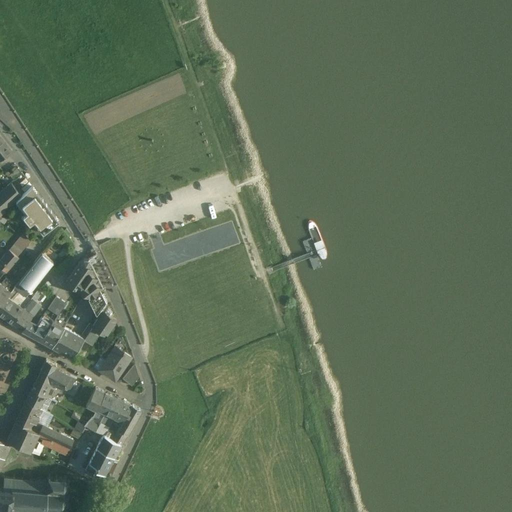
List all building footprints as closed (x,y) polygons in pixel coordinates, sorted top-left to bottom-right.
[(0,136),(0,159),(12,151),(0,136)] [(18,168),(10,175),(14,180),(22,173),(18,168)] [(0,215),(13,202),(21,195),(11,182),(0,191),(0,215)] [(59,221),(32,186),(15,202),(29,221),(24,224),(30,232),(35,229),(41,238),(59,221)] [(22,234),(15,243),(23,249),(31,240),(22,234)] [(19,258),(9,249),(1,258),(10,267),(19,258)] [(42,252),(19,281),(31,290),(53,261),(42,252)] [(10,267),(1,258),(0,259),(0,266),(3,269),(6,272),(10,267)] [(88,259),(83,258),(81,261),(80,261),(66,281),(89,297),(96,291),(103,287),(91,263),(90,262),(88,259)] [(11,282),(6,277),(1,283),(6,287),(11,282)] [(31,290),(19,281),(14,287),(18,290),(26,296),(31,290)] [(1,283),(0,282),(0,303),(7,295),(10,291),(6,287),(1,283)] [(115,312),(103,287),(96,291),(104,308),(103,310),(104,311),(106,308),(108,308),(112,311),(112,312),(110,315),(112,316),(114,313),(115,312)] [(26,296),(18,290),(12,299),(24,308),(25,306),(31,299),(26,296)] [(12,299),(7,295),(0,303),(0,313),(12,323),(24,308),(12,299)] [(66,303),(55,296),(47,308),(58,315),(66,303)] [(31,299),(25,306),(34,313),(41,303),(35,299),(32,297),(31,299)] [(34,313),(25,306),(24,308),(12,323),(22,330),(30,320),(34,313)] [(104,311),(103,310),(92,325),(96,328),(106,335),(110,329),(113,324),(116,319),(112,316),(110,315),(112,312),(112,311),(108,308),(106,308),(104,311)] [(37,324),(30,335),(40,340),(52,323),(41,317),(37,324)] [(30,320),(22,330),(26,332),(30,335),(37,324),(33,322),(30,320)] [(52,323),(40,340),(52,346),(64,327),(53,321),(52,323)] [(92,325),(90,323),(81,336),(84,338),(90,329),(92,325)] [(81,336),(64,327),(52,346),(71,357),(84,339),(84,338),(81,336)] [(93,331),(90,329),(84,338),(84,339),(92,344),(98,334),(93,331)] [(106,360),(100,369),(114,378),(118,372),(120,373),(131,357),(124,352),(126,348),(118,342),(112,350),(106,360)] [(107,347),(101,356),(106,360),(112,350),(107,347)] [(15,362),(14,351),(0,352),(0,355),(1,364),(15,362)] [(59,365),(46,359),(38,375),(49,380),(48,381),(57,385),(63,389),(63,388),(69,375),(70,374),(58,368),(59,365)] [(135,363),(122,378),(132,385),(139,376),(135,363)] [(49,380),(38,375),(32,388),(46,396),(50,398),(51,398),(57,385),(48,381),(49,380)] [(76,378),(69,375),(63,388),(69,391),(76,378)] [(105,392),(95,387),(86,405),(96,410),(97,409),(105,392)] [(46,396),(32,388),(26,401),(40,408),(46,396)] [(105,392),(97,409),(101,411),(105,413),(114,396),(105,392)] [(114,396),(105,413),(114,417),(123,400),(114,396)] [(51,398),(50,398),(47,404),(54,407),(57,401),(51,398)] [(26,401),(25,400),(15,421),(33,430),(38,421),(41,414),(43,410),(40,408),(26,401)] [(114,417),(114,418),(122,422),(132,404),(123,400),(114,417)] [(120,425),(118,428),(127,433),(141,409),(132,404),(122,422),(120,425)] [(45,411),(43,410),(41,414),(48,418),(49,416),(50,414),(49,414),(45,411)] [(114,417),(105,413),(100,423),(109,427),(113,420),(114,418),(114,417)] [(117,421),(113,420),(109,427),(108,429),(115,434),(118,428),(120,425),(116,423),(117,421)] [(33,430),(15,421),(6,440),(30,452),(33,446),(35,440),(37,435),(39,432),(33,430)] [(42,422),(38,421),(33,430),(39,432),(42,424),(41,424),(42,422)] [(97,428),(90,421),(85,426),(92,430),(96,432),(97,428)] [(73,439),(42,424),(39,432),(44,435),(54,440),(69,447),(69,446),(73,439)] [(92,430),(85,426),(80,436),(87,440),(92,430)] [(127,433),(118,428),(115,434),(124,438),(127,433)] [(115,434),(108,429),(105,436),(121,444),(124,438),(115,434)] [(54,440),(44,435),(43,438),(41,443),(65,454),(69,447),(54,440)] [(105,436),(103,435),(97,445),(97,446),(114,455),(120,444),(121,444),(105,436)] [(6,444),(0,440),(0,457),(4,460),(10,448),(6,444)] [(124,446),(120,444),(114,455),(118,457),(124,446)] [(114,455),(97,446),(85,469),(102,478),(114,455)] [(39,479),(31,479),(31,477),(30,477),(30,472),(23,471),(22,476),(21,476),(21,478),(14,478),(14,476),(13,476),(13,477),(4,477),(3,476),(2,476),(4,478),(3,486),(1,486),(1,487),(0,487),(0,503),(3,504),(3,511),(2,511),(56,511),(57,510),(55,509),(53,509),(54,508),(61,508),(61,510),(63,510),(62,508),(66,504),(67,505),(68,504),(66,503),(67,497),(69,497),(69,496),(66,496),(64,491),(66,488),(67,489),(68,488),(66,487),(67,483),(69,482),(68,481),(66,482),(64,479),(65,477),(64,477),(63,478),(57,477),(57,475),(56,475),(55,477),(50,476),(50,475),(48,475),(48,480),(40,479),(40,477),(39,477),(39,479)]
